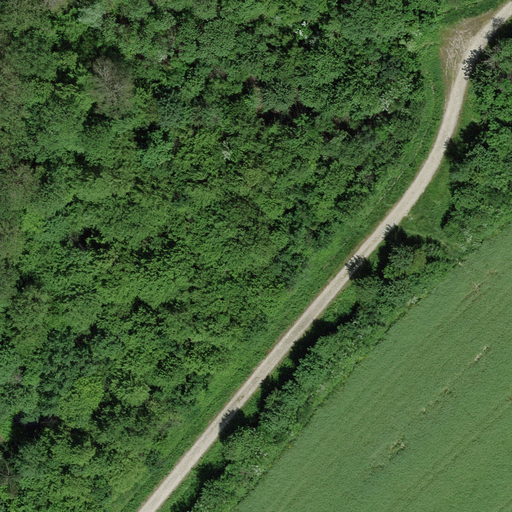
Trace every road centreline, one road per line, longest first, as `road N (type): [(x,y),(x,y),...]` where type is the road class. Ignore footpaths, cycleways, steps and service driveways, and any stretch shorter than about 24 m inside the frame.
road 1 (track): [(148,511),(417,196),(441,154),(468,52)]
road 2 (track): [(468,52),(384,31),(51,10)]
